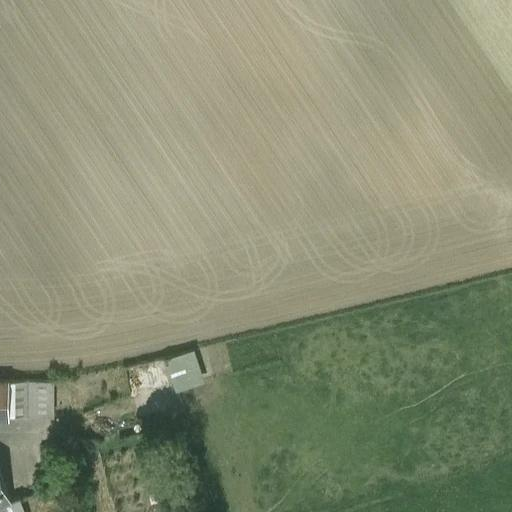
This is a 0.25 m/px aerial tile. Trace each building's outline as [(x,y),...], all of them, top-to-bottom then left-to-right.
[(178,389),(208,379),(197,347),(168,357),(178,389)] [(0,416),(9,416),(9,380),(0,379),(0,416)] [(53,380),(9,380),(9,416),(53,415),(53,380)] [(0,466),(0,503),(12,499),(0,466)] [(12,499),(0,503),(0,511),(28,511),(22,495),(12,499)]
